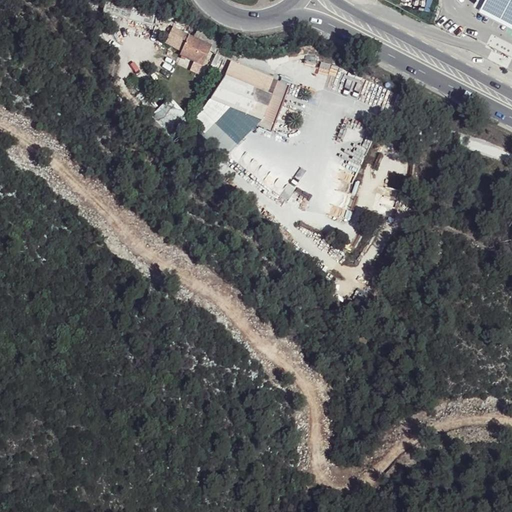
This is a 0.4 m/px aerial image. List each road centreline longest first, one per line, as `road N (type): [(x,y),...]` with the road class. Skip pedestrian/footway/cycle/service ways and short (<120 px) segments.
road 1 (track): [(511,427),(443,425),(377,476),(350,471),(346,408),(310,356),(253,303),(158,243),(76,164),(0,122)]
road 2 (primary): [(278,12),(349,32),(511,116)]
road 3 (primary): [(511,92),(337,0)]
